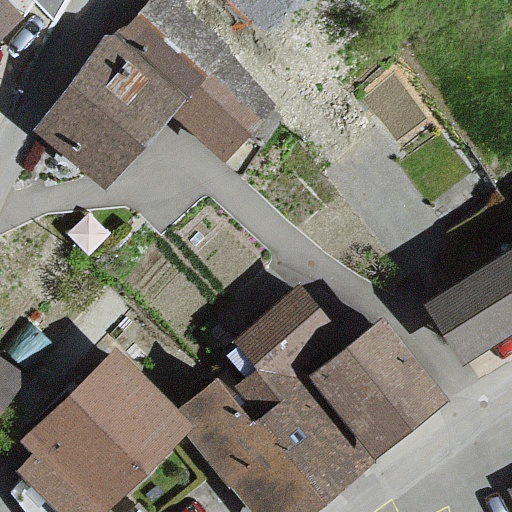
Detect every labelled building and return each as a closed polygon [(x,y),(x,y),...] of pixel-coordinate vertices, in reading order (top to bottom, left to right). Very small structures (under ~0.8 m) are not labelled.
[(0,0),(0,30),(16,15),(1,0),(0,0)] [(108,56),(41,130),(110,192),(175,121),(230,172),(290,106),(174,2),(117,65),(108,56)] [(511,260),(437,307),(468,358),(511,330),(511,260)] [(292,293),(164,422),(176,434),(235,511),(298,511),(429,411),(365,324),(336,349),(292,293)] [(0,359),(0,393),(17,371),(0,359)] [(101,359),(4,451),(15,465),(4,479),(37,511),(99,511),(176,434),(164,422),(101,359)] [(511,511),(511,487),(498,494),(507,511),(511,511)]
